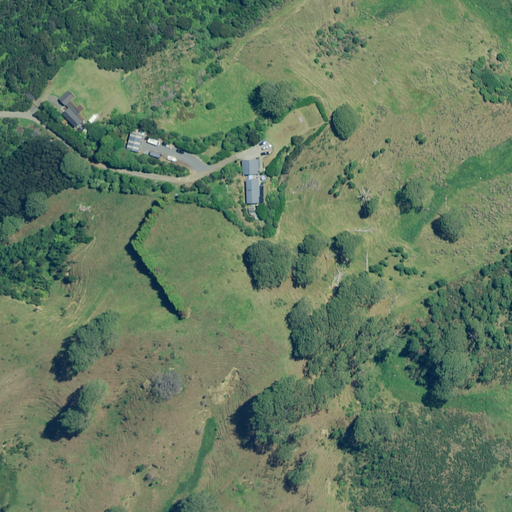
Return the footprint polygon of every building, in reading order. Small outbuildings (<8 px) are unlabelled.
[(69,92),(61,100),(67,106),(75,97),(69,92)] [(36,97),(30,93),(27,96),(33,101),(36,97)] [(65,115),(77,128),(83,123),(71,110),(65,115)] [(98,118),(95,115),(89,121),(93,124),(98,118)] [(128,150),(141,153),(145,137),(132,134),(128,150)] [(161,148),(164,144),(152,136),(150,141),(161,148)] [(243,161),(243,176),(260,175),(259,160),(243,161)] [(247,180),(247,204),(261,204),(261,180),(247,180)]
